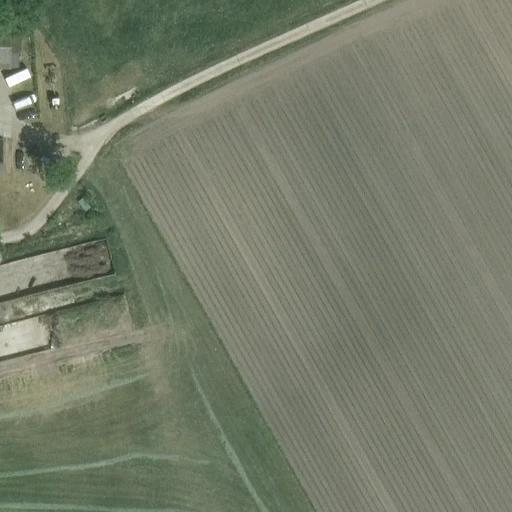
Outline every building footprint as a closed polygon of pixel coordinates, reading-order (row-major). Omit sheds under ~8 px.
[(11,21),(0,20),(0,64),(10,65),(11,21)] [(44,260),(124,248),(120,220),(40,233),(44,260)] [(147,227),(151,250),(178,246),(174,223),(147,227)] [(0,261),(24,255),(26,263),(37,260),(32,240),(0,247),(0,261)] [(0,281),(0,305),(75,290),(83,328),(143,316),(131,255),(0,281)] [(225,352),(204,364),(212,378),(234,366),(225,352)]
